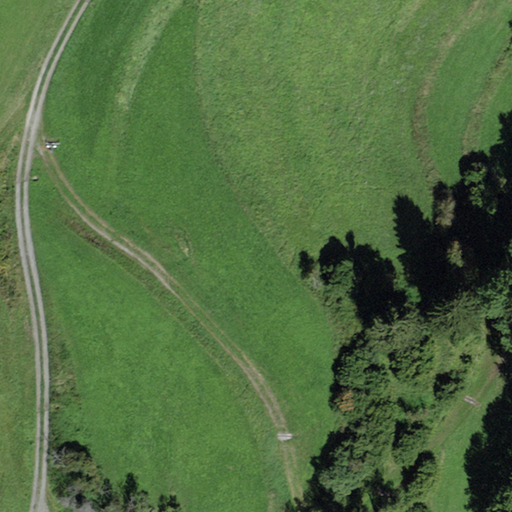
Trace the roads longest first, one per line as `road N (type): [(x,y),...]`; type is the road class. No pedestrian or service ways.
road 1 (track): [(82,0),(52,53),(19,184),(42,371),(35,511)]
road 2 (track): [(32,115),(58,179),(241,356),(281,432)]
